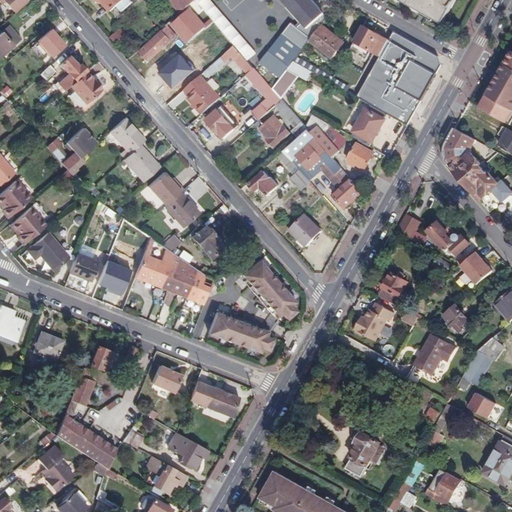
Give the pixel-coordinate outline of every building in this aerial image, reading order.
[(2,0),(15,14),(29,2),(27,0),(2,0)] [(137,6),(131,0),(96,0),(100,4),(104,2),(120,20),(137,6)] [(189,7),(196,0),(171,0),(182,13),(189,7)] [(197,0),(247,56),(255,49),(212,0),(197,0)] [(323,12),(312,0),(283,0),(303,23),(298,28),(291,23),(282,34),(303,50),(311,41),(323,26),(328,18),(323,12)] [(397,0),(441,24),(455,0),(397,0)] [(189,35),(193,40),(204,30),(187,11),(172,25),(185,39),(189,35)] [(178,36),(170,25),(141,51),(150,61),(178,36)] [(10,26),(2,32),(2,33),(0,35),(0,57),(14,46),(15,47),(23,40),(10,26)] [(346,43),(323,26),(311,41),(334,58),(346,43)] [(381,57),(384,51),(390,41),(363,26),(354,42),(381,57)] [(128,35),(123,29),(111,39),(116,45),(128,35)] [(64,45),(50,30),(39,41),(52,56),(64,45)] [(384,51),(435,79),(443,66),(440,57),(395,32),(390,41),(384,51)] [(251,73),(256,68),(236,45),(225,54),(206,71),(210,76),(233,56),(249,74),(251,73)] [(289,70),(290,68),(269,51),(260,63),(281,79),(289,70)] [(377,65),(427,93),(435,79),(384,51),(381,57),(377,65)] [(493,87),(481,108),(507,123),(511,113),(511,52),(498,78),(493,87)] [(171,83),(175,88),(197,69),(190,61),(189,63),(182,55),(160,74),(170,84),(171,83)] [(55,85),(62,94),(71,86),(87,71),(81,64),(78,67),(69,57),(61,64),(70,75),(60,84),(58,82),(55,85)] [(308,81),(313,72),(295,62),(290,68),(289,70),(308,81)] [(42,83),(57,70),(52,64),(37,77),(42,83)] [(408,126),(427,93),(377,65),(358,97),(372,105),(388,115),(408,126)] [(277,91),(274,88),(256,68),(251,73),(257,80),(256,82),(263,90),(265,89),(271,96),(277,91)] [(103,89),(87,71),(71,86),(87,103),(103,89)] [(202,115),(221,99),(200,76),(184,90),(190,97),(188,99),(202,115)] [(258,96),(249,103),(253,108),(262,100),(258,96)] [(277,106),(278,105),(272,97),(253,114),(260,121),(277,106)] [(293,125),(300,118),(284,100),(278,105),(277,106),(293,125)] [(205,118),(223,139),(238,125),(220,105),(205,118)] [(370,147),(388,115),(372,105),(353,138),(360,141),(370,147)] [(326,132),(332,126),(314,116),(308,127),(310,130),(334,157),(334,158),(342,151),(326,132)] [(291,135),(274,117),(260,130),(269,141),(268,142),(274,150),(291,135)] [(111,131),(131,154),(141,145),(146,141),(126,118),(111,131)] [(310,130),(308,127),(303,121),(293,130),(300,139),(310,130)] [(62,164),(67,170),(74,164),(82,156),(97,144),(83,128),(67,143),(75,153),(70,158),(62,164)] [(477,141),(455,129),(446,144),(444,150),(445,159),(451,166),(452,166),(491,212),(511,194),(511,191),(503,181),(499,184),(489,172),(488,173),(481,165),(482,164),(473,154),(472,150),(477,141)] [(334,157),(310,130),(300,139),(285,151),(298,166),(302,170),(307,177),(311,181),(324,171),(324,170),(321,167),(326,162),(334,157)] [(511,131),(509,130),(501,145),(511,151),(511,131)] [(56,139),(48,147),(53,153),(60,146),(62,145),(56,139)] [(374,152),(375,150),(370,147),(360,141),(349,160),(351,161),(350,164),(355,167),(357,164),(366,170),(376,153),(374,152)] [(131,154),(125,159),(145,181),(161,167),(141,145),(131,154)] [(53,153),(62,164),(70,158),(60,146),(53,153)] [(285,151),(280,156),(293,170),(298,166),(285,151)] [(0,181),(2,185),(15,174),(0,155),(0,181)] [(82,156),(74,164),(78,168),(86,160),(82,156)] [(344,181),(350,176),(334,158),(334,157),(326,162),(344,181)] [(338,186),(344,181),(326,162),(321,167),(324,170),(324,171),(338,186)] [(298,185),(307,177),(302,170),(293,178),(298,185)] [(185,189),(179,183),(174,177),(172,179),(165,172),(149,186),(166,206),(167,205),(181,192),(185,189)] [(271,178),(266,172),(252,184),(258,191),(261,188),(268,197),(281,186),(273,177),(271,178)] [(346,207),(364,192),(358,185),(353,179),(335,194),(346,207)] [(0,204),(4,210),(11,218),(32,200),(16,182),(0,195),(0,204)] [(363,183),(358,185),(364,192),(369,197),(375,186),(370,184),(369,186),(363,183)] [(166,206),(165,207),(184,228),(200,214),(181,192),(167,205),(166,206)] [(20,236),(26,244),(47,226),(32,208),(13,224),(11,226),(20,236)] [(106,208),(104,215),(114,218),(116,211),(106,208)] [(305,214),(291,229),(310,244),(324,229),(305,214)] [(407,214),(398,231),(412,239),(422,222),(407,214)] [(436,224),(426,233),(444,253),(448,249),(456,257),(472,242),(465,234),(463,237),(459,235),(455,235),(452,237),(447,232),(445,235),(436,224)] [(209,228),(205,225),(193,236),(211,257),(226,243),(220,236),(217,238),(213,233),(215,231),(211,227),(209,228)] [(70,258),(49,232),(28,250),(35,259),(41,254),(55,270),(70,258)] [(152,238),(135,277),(205,303),(214,281),(212,279),(202,272),(172,251),(152,238)] [(78,252),(70,272),(91,281),(99,262),(78,252)] [(475,252),(460,265),(477,284),(492,270),(475,252)] [(452,265),(439,258),(435,265),(448,272),(452,265)] [(245,281),(255,293),(257,291),(265,299),(263,302),(273,313),(275,311),(279,315),(283,312),(288,318),(297,310),(292,304),(296,300),(260,260),(243,275),(247,279),(245,281)] [(108,262),(98,284),(123,294),(132,272),(108,262)] [(202,272),(212,279),(215,273),(205,267),(202,272)] [(409,281),(392,272),(384,287),(401,296),(409,281)] [(257,291),(255,293),(263,302),(265,299),(257,291)] [(511,321),(511,320),(511,295),(498,307),(511,321)] [(0,334),(17,341),(26,320),(13,315),(15,309),(0,303),(0,334)] [(364,322),(361,320),(356,329),(376,340),(388,320),(391,321),(395,314),(378,304),(374,311),(371,309),(366,319),(364,322)] [(463,327),(472,320),(457,305),(444,316),(449,322),(446,324),(451,329),(454,327),(459,334),(465,329),(463,327)] [(237,320),(238,317),(224,311),(223,314),(217,312),(208,333),(259,354),(261,349),(268,352),(272,341),(265,338),(267,333),(262,331),(263,328),(249,322),(247,325),(237,320)] [(404,319),(413,325),(418,317),(409,312),(408,311),(404,319)] [(41,355),(55,361),(63,340),(41,332),(33,352),(41,355)] [(457,348),(433,334),(415,365),(434,375),(444,358),(450,361),(457,348)] [(493,338),(479,351),(493,359),(498,362),(506,348),(493,338)] [(116,353),(98,346),(90,365),(108,372),(116,353)] [(129,371),(138,349),(131,346),(122,368),(129,371)] [(493,359),(479,351),(464,378),(478,386),(493,359)] [(53,366),(55,361),(41,355),(40,361),(53,366)] [(182,374),(160,365),(153,382),(174,391),(182,374)] [(83,367),(70,401),(84,406),(94,382),(87,380),(91,370),(83,367)] [(233,415),(240,396),(197,380),(190,400),(233,415)] [(435,394),(425,389),(418,402),(427,407),(435,394)] [(498,404),(479,393),(470,407),(490,418),(498,404)] [(109,410),(120,401),(117,397),(106,406),(109,410)] [(441,413),(433,408),(428,418),(436,422),(441,413)] [(105,467),(107,468),(118,449),(64,416),(56,436),(62,440),(98,463),(105,467)] [(124,440),(137,447),(142,437),(130,430),(124,440)] [(195,469),(201,457),(206,448),(177,432),(167,448),(183,457),(179,462),(188,467),(189,466),(195,469)] [(383,442),(364,432),(358,443),(360,444),(352,457),(354,457),(348,468),(363,477),(373,459),(378,462),(385,450),(380,447),(383,442)] [(511,438),(505,435),(484,472),(507,485),(511,475),(511,438)] [(63,456),(55,446),(38,459),(46,469),(43,472),(48,479),(46,481),(55,492),(74,476),(59,460),(63,456)] [(205,459),(210,451),(206,448),(201,457),(205,459)] [(181,486),(188,476),(155,458),(150,467),(160,473),(153,485),(163,491),(167,486),(170,488),(172,484),(175,486),(177,483),(181,486)] [(114,479),(117,473),(107,468),(105,467),(104,473),(114,479)] [(442,470),(427,495),(448,506),(462,482),(442,470)] [(349,511),(335,504),(328,500),(316,493),(309,489),(277,471),(262,497),(264,499),(272,503),(278,506),(276,510),(280,511),(349,511)] [(411,486),(405,482),(390,508),(397,511),(401,504),(408,492),(411,486)] [(75,511),(84,505),(70,491),(55,505),(61,511),(75,511)] [(8,511),(13,508),(0,492),(0,511),(8,511)] [(408,492),(401,504),(410,508),(416,497),(408,492)] [(145,511),(169,511),(170,510),(152,500),(151,502),(147,500),(144,500),(141,506),(142,509),(146,511),(145,511)]
